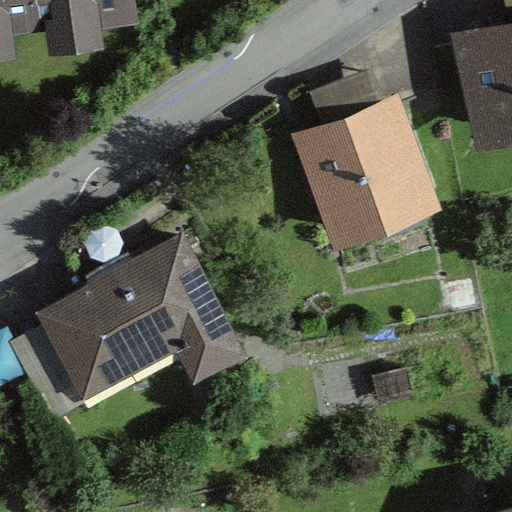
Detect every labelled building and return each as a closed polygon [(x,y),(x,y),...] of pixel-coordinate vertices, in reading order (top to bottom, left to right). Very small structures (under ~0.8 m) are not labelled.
[(0,0),(0,61),(16,59),(12,34),(45,29),(49,55),(103,47),(100,28),(139,22),(136,0),(0,0)] [(511,0),(505,0),(510,19),(450,33),(477,151),(511,143),(511,0)] [(443,210),(398,93),(379,100),(368,68),(308,91),(320,122),(290,134),(335,251),(443,210)] [(117,267),(113,259),(83,275),(88,283),(34,312),(40,324),(9,340),(51,417),(175,350),(193,384),(247,355),(180,233),(117,267)] [(475,276),(443,283),(451,316),(482,309),(475,276)] [(406,367),(370,374),(376,402),(412,395),(406,367)] [(176,400),(162,374),(136,387),(150,414),(176,400)]
